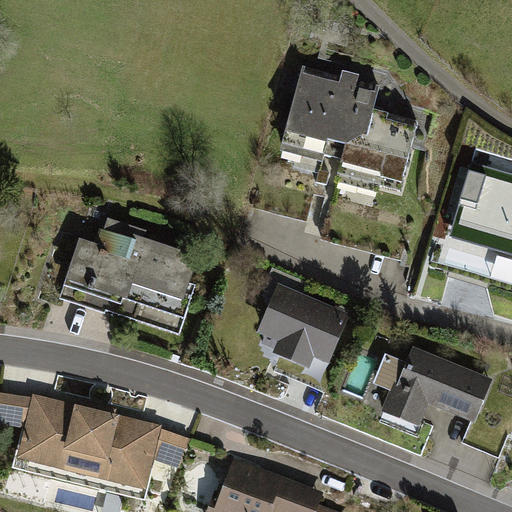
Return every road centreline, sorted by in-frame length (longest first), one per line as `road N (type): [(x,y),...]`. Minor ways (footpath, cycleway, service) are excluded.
road 1 (residential): [(0,350),(174,387),(481,511)]
road 2 (residential): [(511,342),(392,311),(244,246)]
road 3 (track): [(355,0),(464,99),(511,126)]
